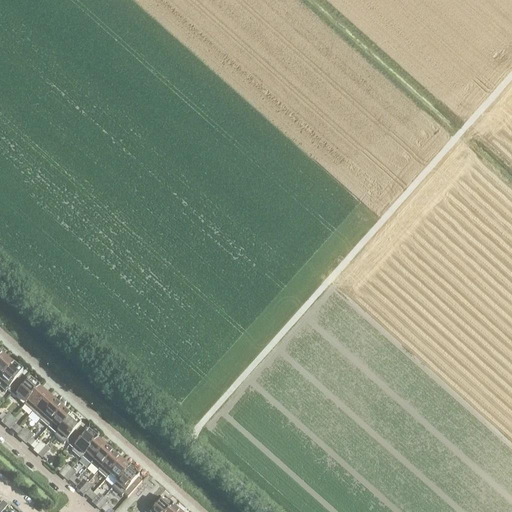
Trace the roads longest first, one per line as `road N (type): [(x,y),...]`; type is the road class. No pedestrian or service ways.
road 1 (track): [(187,440),(511,72)]
road 2 (tertiary): [(267,511),(0,275)]
